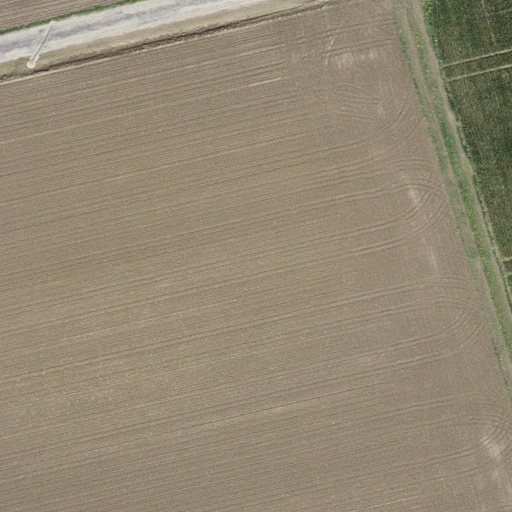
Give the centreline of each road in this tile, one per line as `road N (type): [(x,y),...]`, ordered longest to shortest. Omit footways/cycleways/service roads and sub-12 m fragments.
road 1 (track): [(396,0),(511,390)]
road 2 (track): [(291,0),(0,65)]
